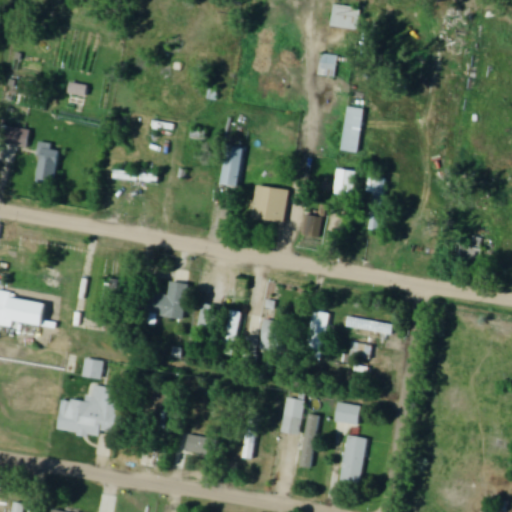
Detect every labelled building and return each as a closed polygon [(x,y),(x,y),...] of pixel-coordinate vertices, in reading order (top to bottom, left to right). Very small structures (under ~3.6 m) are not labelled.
[(335,5),(333,27),(359,30),(361,9),(335,5)] [(339,58),(323,55),(320,75),(337,77),(339,58)] [(349,108),(342,150),(359,153),(366,111),(349,108)] [(32,132),(4,127),(1,144),(29,149),(32,132)] [(55,188),(62,149),(43,146),(36,185),(55,188)] [(245,151),(239,188),(223,185),(229,148),(245,151)] [(115,179),(159,187),(161,177),(117,169),(115,179)] [(358,172),(339,170),(336,195),(355,198),(358,172)] [(254,219),(286,223),(290,191),(257,187),(254,219)] [(321,239),(323,217),(306,216),(304,238),(321,239)] [(452,260),(477,265),(481,247),(456,242),(452,260)] [(184,320),(189,285),(172,283),(170,296),(149,293),(146,314),(184,320)] [(13,292),(0,290),(0,320),(8,322),(13,292)] [(215,334),(220,308),(203,304),(198,330),(215,334)] [(224,354),(236,356),(243,313),(231,311),(224,354)] [(307,359),(323,361),(331,315),(315,312),(307,359)] [(348,328),(393,336),(395,326),(350,318),(348,328)] [(279,354),(285,324),(266,320),(260,350),(279,354)] [(371,364),(376,349),(355,342),(350,357),(371,364)] [(104,363),(87,361),(84,378),(101,381),(104,363)] [(101,438),(102,431),(116,433),(122,391),(91,387),(89,404),(63,401),(59,432),(101,438)] [(288,399),(281,432),(300,436),(306,402),(288,399)] [(339,403),(336,420),(358,424),(361,408),(339,403)] [(302,468),(313,469),(320,417),(310,415),(302,468)] [(213,455),(213,438),(187,438),(187,455),(213,455)] [(368,441),(349,438),(341,481),(360,484),(368,441)]
